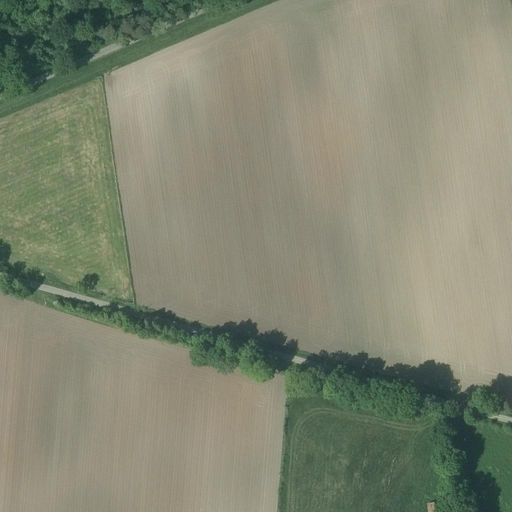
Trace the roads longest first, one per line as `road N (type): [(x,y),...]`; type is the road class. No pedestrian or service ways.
road 1 (unclassified): [(0,276),(511,421)]
road 2 (unclassified): [(0,95),(227,0)]
